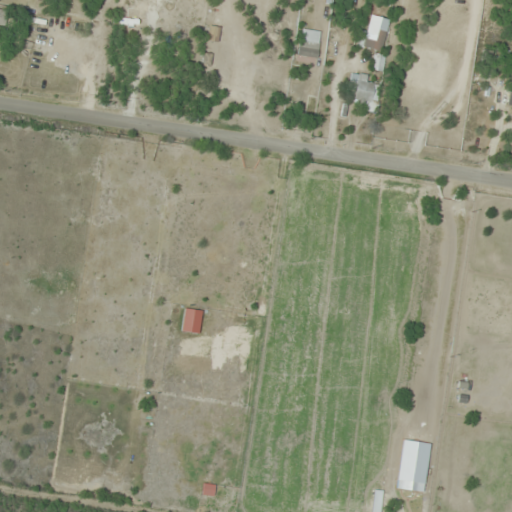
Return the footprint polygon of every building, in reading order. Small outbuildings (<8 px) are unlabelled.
[(0,26),(5,27),(8,10),(0,9),(0,26)] [(345,13),(335,13),(335,27),(345,27),(345,13)] [(384,21),(378,21),(378,33),(363,33),(363,50),(384,50),(384,21)] [(299,38),(299,57),(318,57),(318,38),(299,38)] [(325,58),(336,61),(340,46),(328,43),(325,58)] [(244,60),(234,58),(236,50),(221,46),(213,79),(229,83),(234,65),(242,67),(244,60)] [(385,56),(375,54),(373,70),(382,72),(385,56)] [(376,112),(380,84),(367,82),(368,75),(350,73),(347,100),(364,102),(363,110),(376,112)]
